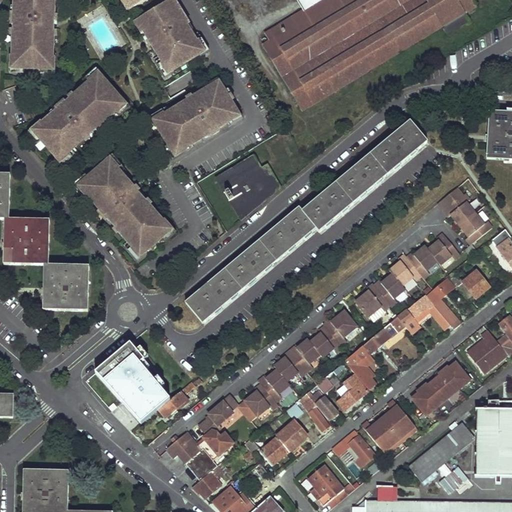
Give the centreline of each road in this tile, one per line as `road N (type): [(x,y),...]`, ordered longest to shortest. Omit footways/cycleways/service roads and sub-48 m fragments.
road 1 (residential): [(144,306),(167,297),(387,109),(434,91),(511,91)]
road 2 (residential): [(304,511),(289,476),(511,292)]
road 3 (residential): [(0,124),(118,270),(124,295)]
road 4 (residential): [(68,408),(193,511)]
